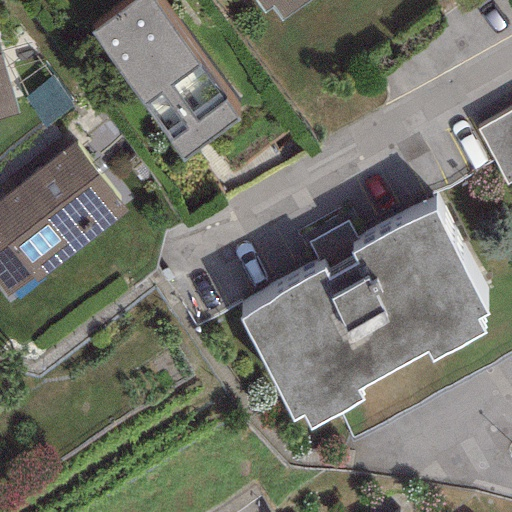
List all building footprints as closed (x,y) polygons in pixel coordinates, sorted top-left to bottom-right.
[(238,123),(148,0),(135,0),(88,35),(183,163),(238,123)] [(251,0),(261,14),(270,7),(279,20),(308,0),(251,0)] [(0,56),(0,119),(16,115),(0,56)] [(511,109),(475,131),(505,185),(511,181),(511,109)] [(126,212),(73,142),(0,197),(0,289),(7,298),(30,281),(33,283),(126,212)] [(323,273),(237,320),(292,422),(302,417),(309,430),(361,401),(356,391),(425,353),(430,363),(483,335),(476,321),(487,315),(430,212),(351,255),(355,264),(327,280),(323,273)]
